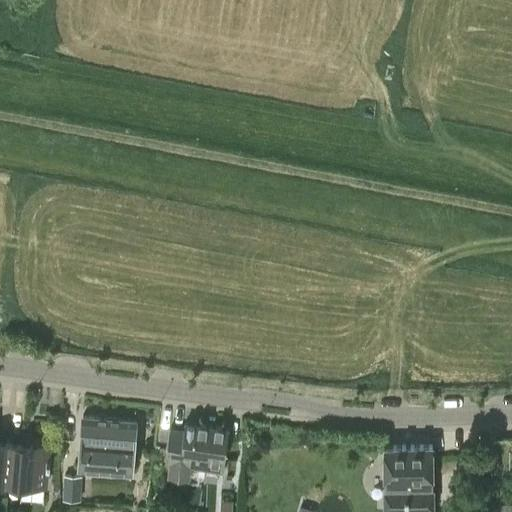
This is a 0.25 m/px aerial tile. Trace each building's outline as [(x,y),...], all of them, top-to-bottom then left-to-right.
[(83,415),(80,441),(134,446),(137,420),(90,416),(83,415)] [(170,428),(165,461),(170,461),(168,475),(188,477),(189,464),(223,469),(228,428),(185,422),(184,430),(170,428)] [(0,441),(0,480),(5,481),(8,443),(0,441)] [(80,441),(78,467),(132,472),(134,446),(80,441)] [(8,443),(5,481),(45,484),(49,446),(8,443)] [(432,444),(384,445),(384,487),(433,487),(432,456),(432,444)] [(64,474),(63,498),(79,498),(80,474),(64,474)] [(433,511),(433,487),(384,487),(384,511),(433,511)]
